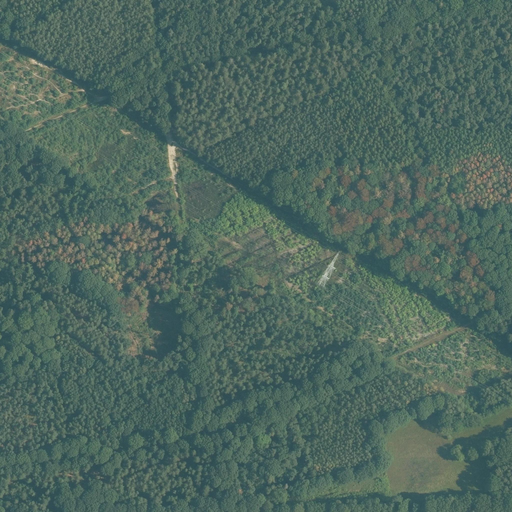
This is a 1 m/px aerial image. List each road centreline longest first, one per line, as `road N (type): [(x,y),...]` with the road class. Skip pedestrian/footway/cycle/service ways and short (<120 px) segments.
road 1 (track): [(511,307),(204,438)]
road 2 (track): [(204,438),(172,140)]
road 3 (track): [(163,77),(333,38)]
road 4 (track): [(361,32),(511,1)]
road 5 (track): [(204,438),(79,459)]
